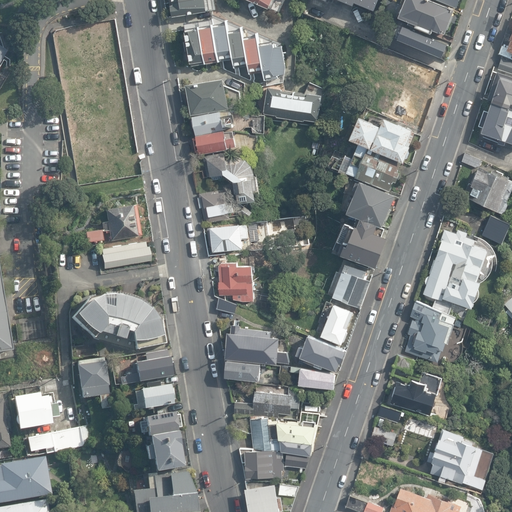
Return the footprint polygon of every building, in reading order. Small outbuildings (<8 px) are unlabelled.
[(204,0),(173,0),(169,1),(172,16),(207,11),(204,0)] [(344,0),(356,6),(358,2),(376,10),(380,0),(344,0)] [(461,10),(436,0),(411,0),(402,18),(420,25),(419,28),(437,35),(439,32),(449,35),(461,10)] [(98,11),(63,17),(91,181),(126,175),(98,11)] [(228,25),(213,27),(218,59),(233,56),(229,32),(228,25)] [(213,27),(200,29),(205,61),(218,59),(213,27)] [(451,45),(407,27),(402,38),(446,56),(451,45)] [(200,29),(185,31),(190,64),(205,61),(200,29)] [(243,30),(229,32),(233,56),(234,65),(247,62),(244,40),(243,30)] [(258,38),(244,40),(247,62),(249,71),(262,68),(259,44),(258,38)] [(0,63),(9,49),(0,43),(0,63)] [(281,43),(259,44),(262,68),(264,77),(283,71),(281,43)] [(405,61),(375,48),(366,69),(429,97),(441,71),(407,56),(405,61)] [(511,75),(499,72),(490,100),(511,106),(511,75)] [(228,76),(189,82),(194,114),(233,107),(228,76)] [(426,98),(393,84),(383,110),(416,124),(426,98)] [(286,89),(271,87),(267,112),(279,114),(280,115),(307,120),(308,118),(321,120),(324,95),(311,93),(311,94),(286,90),(286,89)] [(511,109),(489,102),(482,132),(511,144),(511,109)] [(195,116),(199,136),(227,130),(227,127),(237,125),(235,117),(226,119),(224,111),(195,116)] [(382,124),(360,114),(350,137),(404,161),(411,145),(408,144),(415,129),(385,116),(382,124)] [(227,130),(199,136),(199,139),(196,140),(198,151),(202,151),(203,153),(231,149),(231,148),(238,146),(237,136),(229,138),(227,130)] [(407,167),(360,149),(351,174),(397,192),(407,167)] [(227,150),(205,155),(209,176),(213,176),(214,180),(225,177),(238,185),(239,194),(241,193),(242,204),(262,201),(260,188),(261,188),(258,171),(254,163),(249,157),(242,155),(232,155),(233,157),(229,158),(227,150)] [(478,159),(464,152),(460,159),(474,166),(478,159)] [(509,181),(475,166),(463,195),(498,212),(509,181)] [(397,194),(359,179),(347,211),(385,226),(397,194)] [(216,190),(200,193),(201,196),(198,197),(201,208),(203,207),(205,215),(207,215),(208,216),(211,215),(212,216),(231,211),(227,190),(216,192),(216,190)] [(135,203),(107,207),(109,220),(103,221),(105,230),(110,229),(112,240),(140,235),(140,234),(143,234),(138,203),(135,204),(135,203)] [(509,220),(489,213),(483,235),(502,241),(509,220)] [(214,226),(210,227),(211,244),(213,246),(216,246),(217,250),(249,246),(248,236),(252,236),(251,222),(246,223),(246,221),(214,225),(214,226)] [(389,239),(356,226),(350,243),(346,242),(341,254),(377,269),(389,239)] [(105,238),(103,228),(87,231),(88,240),(105,238)] [(484,245),(444,231),(424,292),(470,308),(480,281),(475,280),(484,245)] [(104,253),(103,253),(106,267),(153,259),(151,244),(148,245),(147,240),(103,248),(104,253)] [(223,261),(221,264),(222,294),(235,294),(235,298),(246,300),(256,300),(256,280),(257,281),(256,263),(241,264),(241,261),(223,261)] [(376,275),(346,264),(333,297),(364,308),(376,275)] [(0,349),(9,348),(0,294),(0,349)] [(138,347),(164,342),(157,320),(149,307),(131,298),(111,294),(99,295),(87,299),(71,318),(90,340),(138,347)] [(239,303),(222,296),(219,308),(236,313),(239,303)] [(457,317),(416,300),(404,348),(441,361),(457,317)] [(354,309),(337,302),(323,334),(344,344),(351,328),(349,327),(356,311),(353,310),(354,309)] [(229,357),(281,362),(281,361),(291,362),(290,352),(282,351),(284,335),(274,334),(275,329),(243,326),(243,324),(234,323),(233,330),(232,329),(231,334),(229,335),(228,337),(227,339),(227,342),(228,344),(230,346),(229,357)] [(351,348),(313,332),(307,346),(303,344),(299,353),(303,355),(300,362),(307,364),(308,361),(324,367),(326,364),(340,370),(343,361),(345,361),(351,348)] [(170,376),(165,348),(143,352),(144,359),(133,361),(137,381),(170,376)] [(104,357),(77,361),(83,398),(110,392),(104,357)] [(229,375),(263,380),(265,362),(231,358),(229,375)] [(302,383),(338,387),(340,371),(304,365),(304,367),(292,365),(292,370),(300,372),(299,374),(303,375),(302,383)] [(423,382),(410,378),(409,382),(397,378),(391,401),(431,412),(437,391),(422,387),(423,382)] [(168,384),(132,390),(136,410),(172,403),(168,384)] [(271,416),(280,417),(280,412),(293,413),(293,407),(300,408),(303,387),(291,385),(290,393),(257,390),(256,402),(237,401),(236,412),(271,416)] [(53,423),(48,395),(39,393),(14,395),(21,430),(53,423)] [(0,448),(10,447),(3,399),(0,399),(0,448)] [(172,413),(143,416),(139,422),(141,435),(145,434),(175,429),(172,413)] [(282,438),(281,421),(271,422),(271,416),(252,417),(255,449),(274,449),(273,439),(282,438)] [(284,450),(288,451),(313,454),(315,454),(322,422),(319,422),(320,419),(307,417),(306,421),(290,419),(290,420),(281,419),(281,421),(282,438),(283,438),(284,450)] [(44,451),(85,444),(82,424),(25,433),(27,450),(43,447),(44,451)] [(399,431),(376,425),(372,439),(395,445),(399,431)] [(462,482),(463,481),(482,487),(494,450),(482,446),(482,445),(475,443),(476,440),(463,436),(464,431),(442,425),(434,450),(430,449),(427,460),(433,461),(430,472),(439,475),(438,480),(444,482),(446,475),(453,477),(452,479),(462,482)] [(174,432),(146,436),(151,472),(181,468),(174,432)] [(284,469),(286,469),(286,454),(280,454),(280,449),(274,449),(255,449),(247,449),(248,477),(284,476),(284,469)] [(287,465),(308,467),(313,454),(288,451),(287,465)] [(0,502),(51,493),(44,457),(0,465),(0,502)] [(188,472),(145,475),(146,488),(132,489),(134,511),(196,511),(197,511),(188,472)] [(279,481),(249,487),(252,511),(283,511),(281,494),(280,489),(279,481)] [(281,482),(280,489),(281,494),(298,495),(302,484),(281,482)] [(458,511),(461,505),(403,484),(392,511),(458,511)] [(379,511),(382,504),(364,498),(360,510),(366,511),(379,511)] [(49,511),(47,499),(0,507),(0,511),(49,511)]
